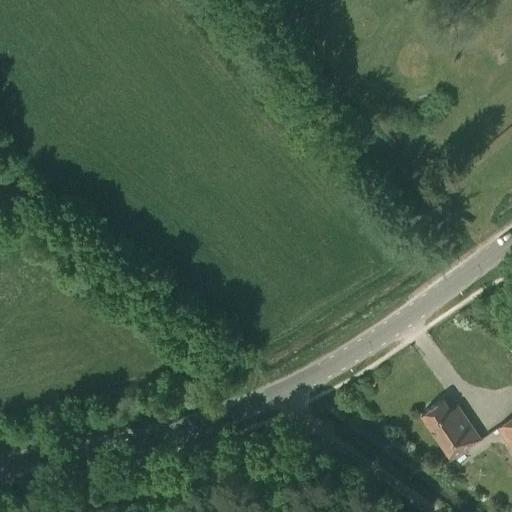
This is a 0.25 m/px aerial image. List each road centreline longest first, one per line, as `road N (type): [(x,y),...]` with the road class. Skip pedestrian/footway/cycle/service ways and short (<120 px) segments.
road 1 (secondary): [(0,467),(139,444),(287,392),(382,336),(511,240)]
road 2 (track): [(441,511),(301,405)]
